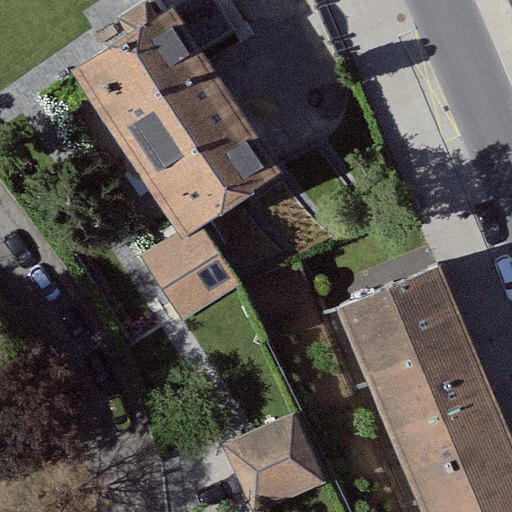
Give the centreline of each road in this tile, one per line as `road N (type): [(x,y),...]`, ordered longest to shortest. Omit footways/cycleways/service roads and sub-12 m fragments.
road 1 (residential): [(0,242),(90,379),(118,464),(124,511)]
road 2 (primary): [(511,176),(438,0)]
